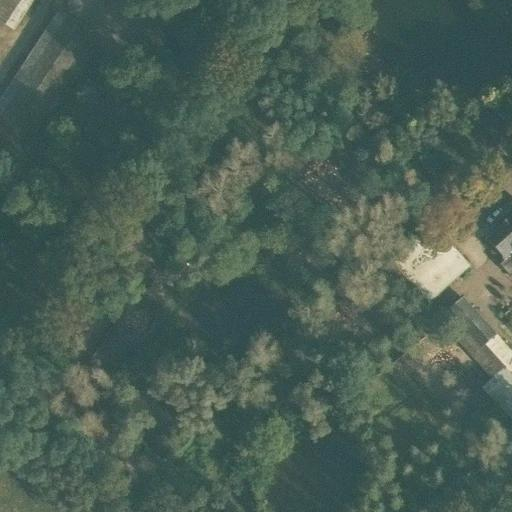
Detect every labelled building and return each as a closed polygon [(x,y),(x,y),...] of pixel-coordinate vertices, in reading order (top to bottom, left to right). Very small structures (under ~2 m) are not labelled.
[(0,0),(0,30),(19,0),(0,0)] [(51,114),(101,38),(60,11),(0,102),(0,171),(22,185),(63,122),(51,114)] [(511,216),(486,241),(504,262),(500,265),(511,278),(511,277),(511,216)] [(433,227),(392,263),(378,276),(415,317),(470,268),(433,227)] [(511,351),(463,298),(438,322),(492,379),(482,388),(511,420),(511,351)]
